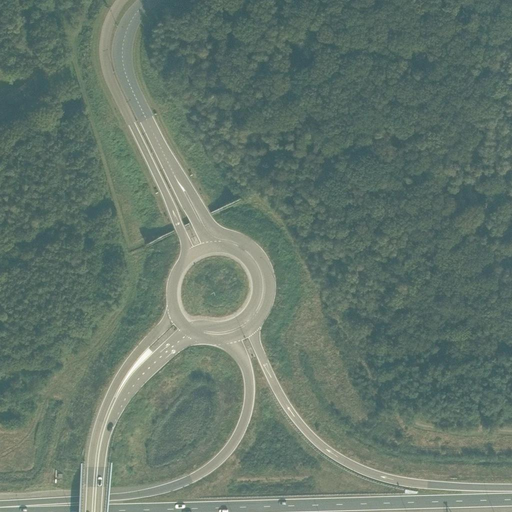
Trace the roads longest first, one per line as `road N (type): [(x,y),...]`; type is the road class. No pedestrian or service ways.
road 1 (trunk): [(511,496),(0,506)]
road 2 (trunk): [(229,338),(247,375),(246,412),(234,441),(203,473),(125,498),(0,505)]
road 3 (trunk): [(511,488),(399,481),(334,456),(289,412),(252,324)]
road 4 (tertiary): [(124,0),(106,28),(107,75),(187,259)]
road 5 (tertiary): [(174,312),(129,363),(103,410),(87,511)]
road 6 (tertiary): [(97,511),(103,441),(115,410),(191,332)]
road 7 (tertiary): [(176,180),(128,69),(129,35),(153,0)]
road 8 (tertiary): [(252,324),(269,288),(262,257),(210,227),(176,180)]
